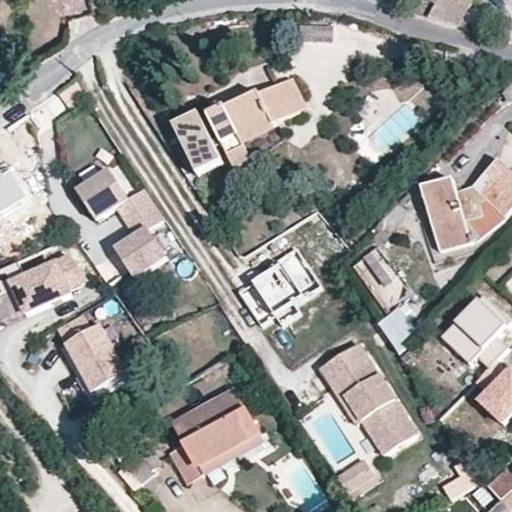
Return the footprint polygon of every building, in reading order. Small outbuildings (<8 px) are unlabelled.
[(426,0),(427,1),(417,11),(440,21),(461,25),(470,2),(471,0),(426,0)] [(304,38),(331,40),(332,27),(304,26),(304,38)] [(229,104),(212,113),(224,136),(215,141),(200,112),(175,125),(201,174),(226,161),(218,146),(227,142),(240,166),(258,157),(248,139),(305,108),(299,98),(305,96),(294,75),(231,109),(229,104)] [(511,207),(511,173),(501,162),(474,190),(461,194),(456,180),(422,191),(440,253),(475,241),(469,222),(482,217),(480,212),(489,204),(503,216),(511,207)] [(0,222),(31,204),(14,176),(5,181),(0,171),(0,222)] [(150,231),(166,221),(145,190),(130,200),(111,171),(78,193),(98,223),(118,209),(137,238),(117,251),(137,281),(169,260),(150,231)] [(379,247),(353,266),(384,308),(410,290),(379,247)] [(72,287),(90,279),(72,252),(56,260),(57,262),(25,276),(18,260),(0,268),(0,298),(17,291),(28,314),(75,293),(72,287)] [(316,290),(291,253),(262,272),(267,280),(246,294),(267,327),(277,321),(285,333),(306,319),(296,303),(316,290)] [(17,291),(0,298),(0,318),(4,326),(28,314),(17,291)] [(247,347),(266,336),(240,293),(221,305),(247,347)] [(511,322),(511,320),(488,299),(450,341),(475,364),(511,322)] [(407,300),(381,320),(403,355),(425,332),(413,319),(419,312),(407,300)] [(135,377),(105,324),(97,329),(89,316),(63,331),(98,391),(107,386),(111,390),(135,377)] [(417,431),(361,339),(322,363),(333,380),(347,371),(356,385),(346,391),(383,451),(417,431)] [(356,385),(347,371),(333,380),(357,421),(362,418),(346,391),(356,385)] [(511,422),(511,378),(486,405),(508,427),(511,422)] [(206,463),(263,426),(236,386),(178,424),(190,445),(177,454),(195,482),(211,471),(206,463)] [(268,433),(263,426),(206,463),(211,471),(268,433)] [(163,475),(146,453),(131,465),(149,487),(163,475)] [(369,465),(341,483),(354,503),(381,485),(369,465)] [(511,493),(511,477),(507,472),(490,486),(502,501),(511,493)] [(511,511),(511,493),(502,501),(511,511)]
